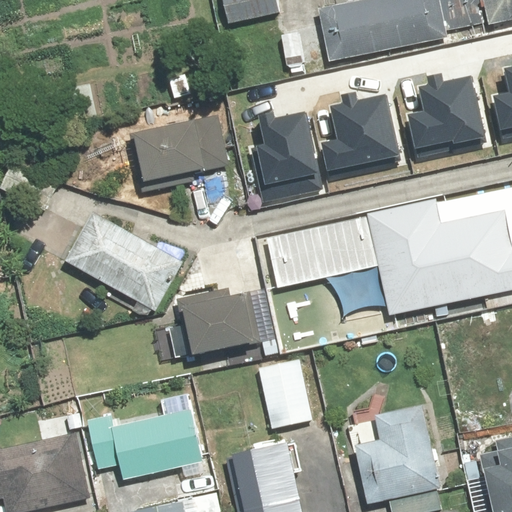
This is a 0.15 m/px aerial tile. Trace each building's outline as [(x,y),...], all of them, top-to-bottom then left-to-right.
[(275,0),(222,0),(228,25),(279,14),(275,0)] [(361,0),(317,8),(327,63),(450,40),(449,31),(481,25),(476,0),(361,0)] [(511,0),(478,0),(485,30),(511,23),(511,0)] [(262,145),(273,194),(511,140),(511,82),(492,87),(489,74),(439,85),(444,106),(392,118),(388,99),(343,109),(350,139),(315,147),(308,115),(272,123),(276,142),(262,145)] [(219,117),(130,135),(140,186),(229,169),(219,117)] [(63,190),(18,169),(7,193),(53,213),(63,190)] [(436,200),(367,215),(368,218),(267,240),(277,289),(378,267),(389,317),(511,290),(511,188),(437,204),(436,200)] [(91,213),(64,261),(138,302),(133,311),(151,321),(183,263),(91,213)] [(230,290),(177,300),(188,358),(262,344),(252,291),(231,295),(230,290)] [(300,360),(259,369),(272,430),(314,421),(300,360)] [(113,415),(87,420),(98,471),(120,466),(123,481),(204,465),(189,394),(160,400),(163,417),(115,427),(113,415)] [(379,440),(354,446),(367,505),(441,489),(423,404),(374,415),(379,440)] [(0,500),(4,499),(7,511),(29,511),(90,499),(76,433),(0,449),(0,500)] [(494,467),(501,511),(511,511),(511,438),(503,440),(508,464),(494,467)] [(302,511),(287,442),(231,454),(244,511),(302,511)] [(221,511),(217,492),(130,511),(129,511),(221,511)] [(430,511),(443,509),(439,492),(389,503),(391,511),(430,511)]
